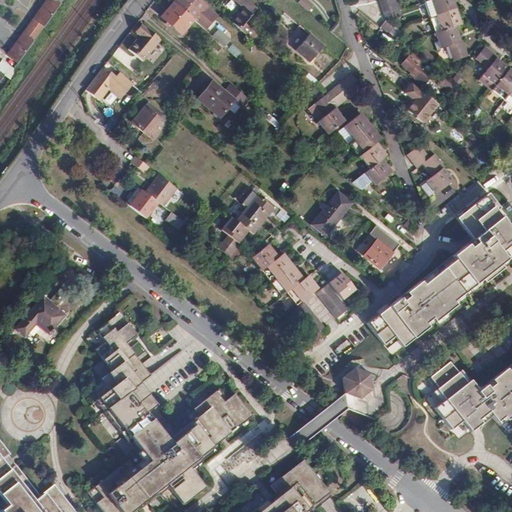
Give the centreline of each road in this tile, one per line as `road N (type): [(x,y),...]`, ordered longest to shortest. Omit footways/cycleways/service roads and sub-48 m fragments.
road 1 (residential): [(14,175),(279,385)]
road 2 (residential): [(341,0),(427,234)]
road 3 (residential): [(139,0),(14,175)]
road 4 (residential): [(279,385),(444,511)]
road 5 (residential): [(385,297),(279,385)]
